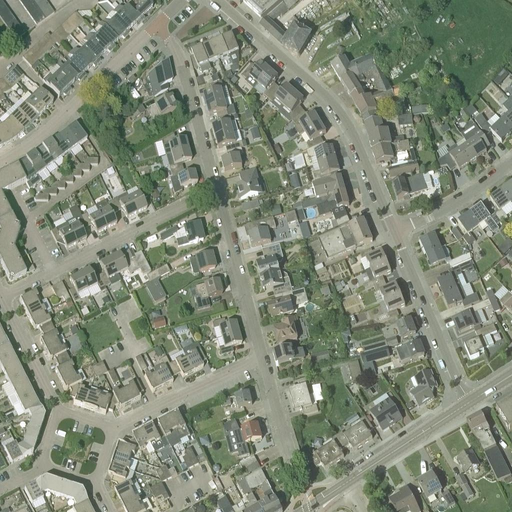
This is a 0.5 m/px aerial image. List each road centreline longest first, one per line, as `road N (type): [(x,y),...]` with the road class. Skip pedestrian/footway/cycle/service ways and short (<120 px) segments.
road 1 (residential): [(394,232),(339,112),(214,0)]
road 2 (residential): [(1,300),(215,189)]
road 3 (residential): [(0,162),(46,130),(155,26)]
road 4 (tertiary): [(301,511),(467,403)]
road 5 (residential): [(467,403),(394,232)]
road 6 (residential): [(215,189),(177,54),(155,26)]
road 7 (residential): [(262,356),(215,189)]
road 8 (residential): [(112,430),(262,356)]
road 9 (residential): [(394,232),(511,162)]
road 10 (residential): [(57,412),(1,300)]
